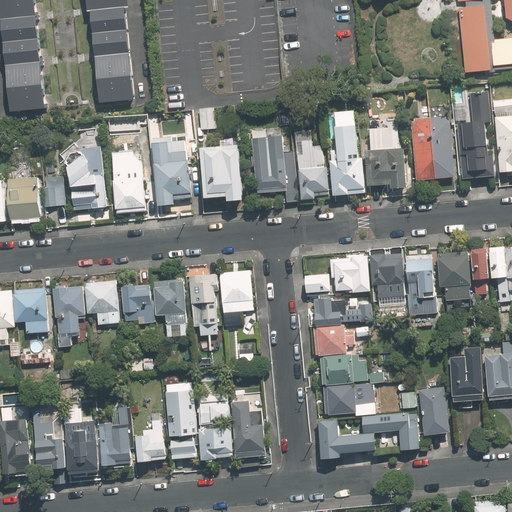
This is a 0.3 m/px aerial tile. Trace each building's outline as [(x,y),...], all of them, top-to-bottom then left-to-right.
[(51,107),(41,0),(4,0),(14,110),(51,107)] [(138,101),(128,0),(92,0),(102,104),(138,101)] [(487,5),(462,8),(470,73),(494,70),(487,5)] [(511,38),(495,40),(498,66),(511,63),(511,38)] [(494,83),(466,86),(468,105),(496,102),(494,83)] [(511,99),(497,101),(503,173),(511,171),(511,99)] [(219,106),(203,107),(203,132),(219,132),(219,106)] [(460,175),(453,114),(445,115),(444,107),(431,108),(431,116),(415,118),(421,179),(460,175)] [(292,111),(279,112),(279,128),(293,127),(292,111)] [(488,117),(460,119),(465,176),(492,174),(488,117)] [(401,149),(400,128),(396,128),(396,121),(370,122),(370,131),(374,131),(375,151),(371,151),(372,184),(394,183),(395,189),(409,188),(407,148),(401,149)] [(367,192),(366,157),(360,157),(359,125),(342,126),(343,149),(335,149),(337,193),(367,192)] [(271,128),(257,128),(261,192),(292,190),(288,135),(272,136),(271,128)] [(136,151),(117,152),(120,212),(151,210),(148,169),(155,168),(152,129),(134,130),(136,151)] [(307,152),(303,152),(306,199),(321,197),(321,192),(335,191),(333,165),(330,165),(328,146),(317,146),(317,139),(306,140),(307,152)] [(112,210),(106,144),(82,146),(75,140),(62,155),(75,166),(79,211),(96,209),(96,212),(112,210)] [(172,141),(157,142),(162,206),(181,204),(180,193),(196,192),(193,149),(173,151),(172,141)] [(252,197),(248,143),(210,146),(214,196),(236,194),(236,199),(252,197)] [(47,177),(14,177),(15,222),(48,221),(47,177)] [(67,177),(49,177),(49,206),(67,205),(67,177)] [(494,246),(497,276),(500,276),(502,300),(511,299),(511,261),(510,244),(494,246)] [(477,278),(479,291),(491,290),(490,277),(497,276),(494,246),(474,248),(477,278)] [(441,251),(443,281),(450,281),(451,299),(479,296),(479,291),(477,278),(474,248),(441,251)] [(410,304),(407,252),(374,253),(376,289),(376,301),(382,301),(382,306),(410,304)] [(440,311),(438,252),(410,253),(413,312),(440,311)] [(338,255),(340,287),(352,287),(352,290),(376,289),(374,253),(338,255)] [(258,336),(254,268),(225,270),(229,325),(241,324),(242,337),(258,336)] [(221,271),(192,273),(196,323),(206,322),(207,332),(223,330),(219,281),(222,281),(221,271)] [(309,279),(310,293),(332,292),(331,273),(318,274),(318,278),(309,279)] [(123,320),(119,278),(90,281),(92,312),(102,311),(103,322),(123,320)] [(191,333),(188,278),(158,279),(160,313),(170,312),(171,334),(191,333)] [(156,282),(127,284),(128,319),(142,318),(142,321),(158,320),(156,282)] [(87,283),(59,285),(63,345),(76,344),(75,334),(84,334),(83,314),(89,314),(87,283)] [(52,331),(51,287),(20,288),(20,320),(31,320),(31,331),(52,331)] [(18,325),(17,288),(0,288),(0,325),(0,326),(1,337),(12,337),(12,325),(18,325)] [(316,296),(319,325),(377,321),(375,299),(362,300),(362,306),(350,307),(349,297),(337,298),(336,295),(316,296)] [(372,322),(320,327),(323,354),(351,351),(350,344),(359,343),(358,335),(373,333),(372,322)] [(511,395),(511,342),(503,343),(504,352),(486,353),(489,397),(511,395)] [(486,353),(485,345),(468,346),(468,354),(454,355),(457,399),(489,397),(486,353)] [(348,354),(325,356),(328,384),(390,378),(389,368),(373,370),(372,356),(364,357),(363,351),(348,353),(348,354)] [(376,381),(331,385),(334,413),(362,411),(361,402),(378,400),(376,381)] [(449,386),(423,387),(426,433),(453,431),(449,386)] [(197,387),(169,389),(175,456),(203,454),(197,387)] [(263,390),(234,394),(241,456),(271,453),(263,390)] [(420,390),(404,391),(405,407),(421,406),(420,390)] [(238,454),(230,391),(201,394),(209,457),(238,454)] [(118,421),(103,422),(105,465),(120,465),(120,458),(135,458),(132,404),(117,404),(118,421)] [(84,407),(67,408),(71,476),(90,475),(90,471),(104,470),(101,431),(92,431),(91,426),(86,426),(84,407)] [(343,416),(321,418),(324,459),(347,457),(346,451),(381,448),(379,430),(402,429),(404,449),(423,447),(421,414),(412,414),(411,410),(367,413),(369,432),(344,434),(343,416)] [(69,465),(65,415),(37,417),(41,461),(60,459),(60,466),(69,465)] [(171,456),(168,416),(154,417),(155,427),(146,428),(147,432),(140,433),(142,459),(171,456)] [(30,420),(3,423),(7,473),(23,472),(22,463),(34,462),(30,420)] [(508,511),(508,499),(478,500),(478,511),(508,511)]
